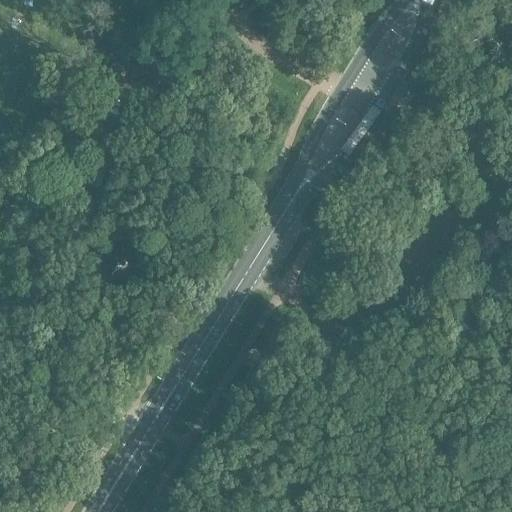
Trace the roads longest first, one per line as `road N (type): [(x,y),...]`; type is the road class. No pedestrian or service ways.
road 1 (secondary): [(152,426),(418,0)]
road 2 (unclassified): [(229,22),(201,47),(0,319)]
road 3 (unclassified): [(0,440),(86,418),(124,415),(152,426)]
